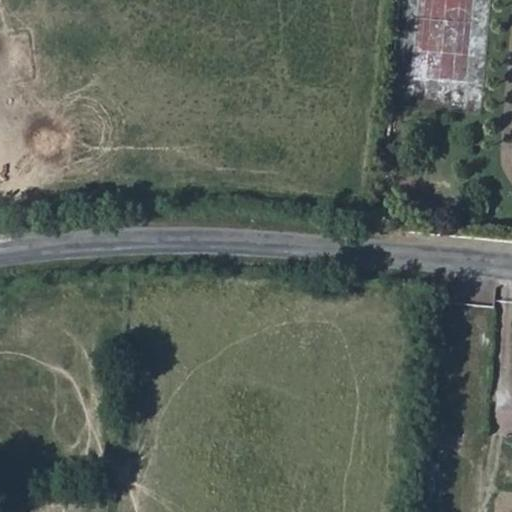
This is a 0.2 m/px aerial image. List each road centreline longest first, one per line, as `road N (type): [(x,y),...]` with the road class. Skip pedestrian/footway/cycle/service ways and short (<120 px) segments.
road 1 (residential): [(0,251),(205,238),(511,266)]
road 2 (unknown): [(478,263),(459,511)]
